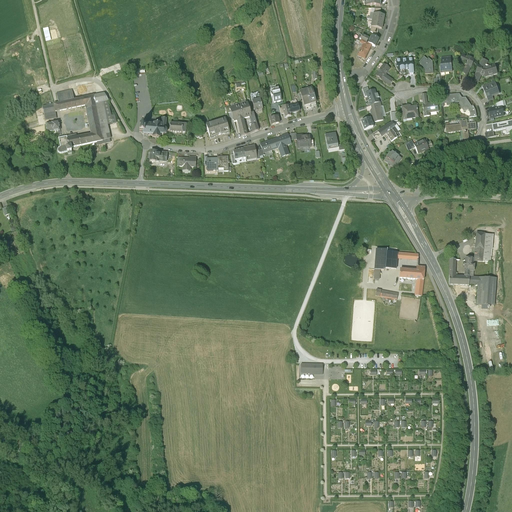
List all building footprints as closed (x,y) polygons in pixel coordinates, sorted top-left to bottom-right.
[(380,15),(373,14),(372,21),(384,23),(385,16),(380,15)] [(384,23),(372,21),(371,28),(378,29),(382,30),(384,23)] [(360,35),(357,41),(366,45),(369,39),(360,35)] [(372,37),(368,46),(372,47),(375,49),(379,40),(372,37)] [(366,45),(357,41),(356,43),(359,45),(358,47),(362,49),(357,57),(365,61),(372,47),(368,46),(366,45)] [(467,59),(463,57),(460,64),(466,67),(463,74),(467,76),(471,69),(472,69),(476,60),(468,56),(467,59)] [(428,61),(424,58),(419,64),(425,70),(425,75),(433,75),(432,63),(429,60),(428,61)] [(440,64),(441,74),(452,73),(451,58),(441,59),(442,64),(440,64)] [(413,59),(396,61),(397,69),(398,69),(398,72),(400,72),(400,74),(405,74),(405,71),(409,71),(409,76),(414,75),(413,59)] [(489,62),(483,60),(472,81),(479,84),(482,77),(485,79),(498,75),(495,66),(489,67),(487,66),(489,62)] [(391,70),(383,65),(375,77),(389,87),(393,81),(386,76),(391,70)] [(495,83),(483,89),(489,104),(494,101),(493,99),(500,96),(495,83)] [(58,104),(73,101),(71,90),(56,94),(58,104)] [(306,92),(310,107),(316,105),(312,90),(306,92)] [(366,94),(370,106),(380,103),(382,102),(380,98),(378,93),(376,94),(375,91),(366,94)] [(256,102),(251,103),(254,115),(263,113),(257,92),(251,94),(252,98),(254,97),(256,102)] [(306,92),(299,93),(304,109),(310,107),(306,92)] [(104,95),(93,97),(95,106),(108,103),(104,95)] [(460,96),(446,96),(446,97),(446,104),(447,107),(460,106),(465,113),(466,113),(471,119),(477,119),(477,116),(467,99),(462,99),(460,96)] [(84,108),(85,112),(96,110),(95,106),(93,97),(73,101),(58,104),(54,105),(55,114),(84,108)] [(427,99),(422,100),(424,118),(430,117),(429,114),(438,113),(437,103),(428,104),(427,99)] [(292,105),(287,107),(288,107),(290,117),(300,114),(296,100),(291,102),(292,105)] [(108,103),(95,106),(96,110),(102,144),(96,145),(97,147),(110,144),(109,141),(110,140),(107,126),(116,124),(114,116),(111,117),(108,103)] [(380,103),(370,106),(372,111),(370,111),(373,120),(374,124),(384,121),(380,108),(382,108),(380,103)] [(55,114),(54,105),(41,107),(45,122),(57,119),(55,114)] [(247,105),(229,110),(231,114),(233,124),(236,123),(240,138),(247,136),(243,121),(249,119),(251,118),(250,115),(247,105)] [(271,117),(277,116),(275,108),(275,105),(274,105),(268,106),(271,117)] [(410,106),(401,108),(403,121),(419,119),(417,107),(410,108),(410,106)] [(288,107),(282,109),(284,115),(285,120),(291,118),(290,117),(288,107)] [(489,110),(491,119),(504,117),(502,108),(489,110)] [(96,110),(85,112),(90,136),(76,139),(78,149),(96,145),(102,144),(96,110)] [(251,118),(249,119),(252,127),(249,128),(251,135),(259,132),(253,114),(250,115),(251,118)] [(277,116),(271,117),(271,119),(269,119),(271,127),(279,125),(278,118),(277,116)] [(144,128),(140,128),(139,134),(144,135),(144,136),(153,137),(152,139),(161,139),(161,136),(164,136),(164,135),(165,135),(166,135),(167,134),(168,133),(168,131),(167,130),(167,129),(168,118),(162,117),(162,124),(155,123),(154,125),(145,124),(144,128)] [(370,119),(361,122),(364,132),(373,129),(372,125),(370,120),(370,119)] [(209,125),(205,126),(208,134),(210,141),(221,138),(230,135),(225,120),(209,125)] [(460,126),(445,127),(446,134),(463,133),(464,142),(470,141),(469,132),(477,131),(476,124),(468,125),(468,122),(460,123),(460,126)] [(511,122),(491,127),(492,134),(505,131),(506,137),(511,135),(511,131),(511,130),(511,129),(511,122)] [(58,123),(45,125),(46,134),(57,132),(59,132),(59,127),(58,123)] [(186,126),(170,124),(169,134),(185,135),(186,126)] [(388,126),(377,134),(380,138),(381,139),(386,136),(391,143),(398,139),(392,131),(395,129),(392,125),(388,126)] [(336,133),(325,135),(327,151),(338,149),(338,146),(336,133)] [(281,137),(259,145),(261,150),(263,155),(278,150),(281,159),(290,156),(286,147),(291,145),(290,141),(288,135),(288,134),(281,136),(281,137)] [(70,150),(78,149),(76,139),(76,136),(58,140),(60,149),(58,149),(57,151),(57,153),(59,154),(60,154),(62,154),(64,153),(65,156),(70,155),(70,150)] [(303,136),(296,136),(297,141),(298,151),(311,149),(311,148),(310,142),(309,137),(303,137),(303,136)] [(424,141),(414,145),(415,148),(418,156),(429,151),(428,149),(426,145),(424,141)] [(254,147),(243,149),(245,159),(246,162),(257,160),(256,154),(254,147)] [(245,159),(243,149),(233,151),(234,156),(234,161),(245,159)] [(156,152),(151,152),(150,161),(156,162),(156,159),(161,159),(161,162),(166,162),(167,154),(156,153),(156,152)] [(391,155),(389,154),(384,162),(395,170),(402,160),(392,153),(391,155)] [(189,160),(178,159),(177,167),(184,167),(184,170),(189,170),(189,168),(195,168),(196,158),(189,158),(189,160)] [(217,158),(217,160),(217,169),(223,169),(223,172),(228,172),(228,168),(228,158),(217,158)] [(217,160),(206,160),(206,171),(207,171),(207,170),(213,170),(213,171),(218,171),(217,169),(217,160)] [(8,208),(2,210),(5,217),(10,215),(8,208)] [(476,232),(474,257),(474,261),(483,262),(485,234),(486,233),(476,232)] [(493,234),(485,234),(483,262),(491,263),(493,234)] [(386,251),(375,250),(374,270),(379,271),(383,271),(384,269),(385,253),(386,251)] [(397,253),(385,253),(384,269),(395,270),(396,260),(397,253)] [(465,257),(464,275),(469,275),(473,275),(473,271),(474,271),(475,263),(474,262),(474,261),(474,257),(465,257)] [(416,272),(400,270),(399,279),(416,281),(423,281),(424,268),(416,267),(416,272)] [(464,275),(455,274),(449,274),(448,285),(469,286),(469,284),(469,276),(469,275),(464,275)] [(478,277),(469,276),(469,284),(478,284),(478,277)] [(497,278),(478,277),(478,284),(476,305),(495,306),(497,278)] [(423,281),(416,281),(414,296),(421,297),(422,284),(423,281)] [(398,294),(376,290),(375,297),(397,300),(398,294)] [(323,365),(301,365),(301,376),(314,376),(323,376),(323,365)]
